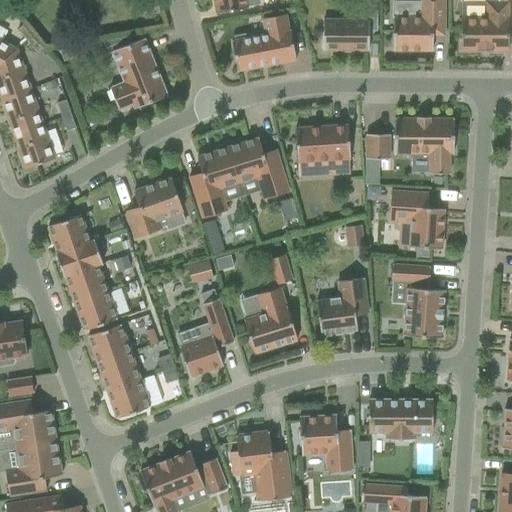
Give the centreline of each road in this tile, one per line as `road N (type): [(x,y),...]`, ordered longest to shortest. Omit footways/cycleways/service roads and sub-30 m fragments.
road 1 (residential): [(467,381),(374,375),(284,389),(97,455)]
road 2 (residential): [(467,381),(488,87)]
road 3 (residential): [(209,108),(307,84),(488,87)]
road 4 (residential): [(8,219),(209,108)]
road 5 (residential): [(32,282),(97,455)]
road 6 (residential): [(459,511),(467,381)]
